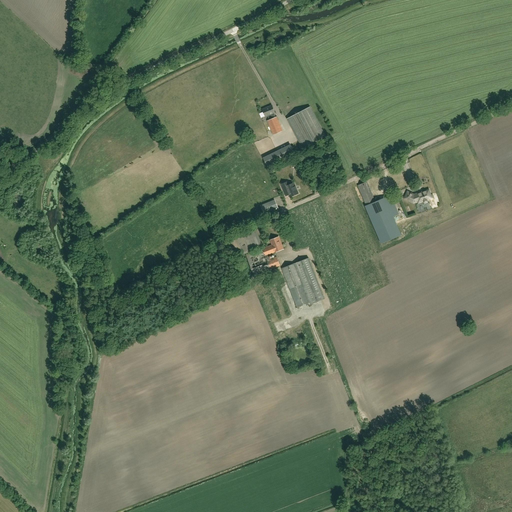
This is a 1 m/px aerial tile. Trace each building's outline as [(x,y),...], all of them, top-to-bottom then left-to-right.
[(273,135),(283,131),(276,117),(275,118),(273,114),(275,113),(272,106),(262,110),(265,117),(269,115),(271,119),(267,121),(273,135)] [(310,107),(287,119),(304,150),(327,138),(310,107)] [(291,145),(264,158),(268,167),(295,154),(291,145)] [(287,182),(285,183),(281,184),(286,196),(289,194),(290,197),(298,194),(294,183),(289,185),(287,182)] [(358,185),(366,205),(365,205),(381,243),(401,235),(394,219),(399,216),(390,195),(375,202),(367,182),(358,185)] [(415,201),(418,200),(419,202),(423,201),(424,202),(425,203),(427,202),(428,201),(427,199),(429,198),(430,201),(435,199),(433,194),(431,195),(429,190),(421,193),(421,192),(416,194),(416,195),(414,195),(408,192),(405,198),(414,203),(415,202),(415,201)] [(230,236),(238,257),(261,248),(252,227),(230,236)] [(266,256),(284,249),(279,237),(270,240),(272,245),(248,254),(256,275),(280,266),(277,257),(267,260),(266,256)] [(296,308),(305,304),(306,306),(324,299),(308,258),(296,263),(281,269),(296,308)]
